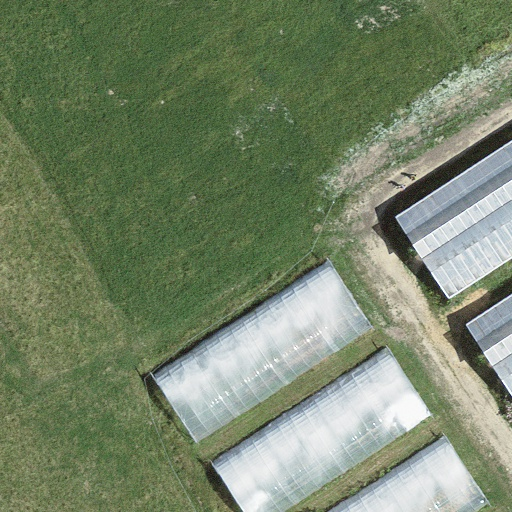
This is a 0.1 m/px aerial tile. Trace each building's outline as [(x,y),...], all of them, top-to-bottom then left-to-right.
[(511,131),(389,205),(442,293),(511,251),(511,131)] [(196,439),(375,330),(334,263),(155,372),(196,439)] [(511,396),(511,287),(463,318),(511,396)] [(245,511),(264,511),(435,424),(400,357),(214,452),(245,511)] [(335,511),(476,511),(492,502),(452,439),(335,511)]
